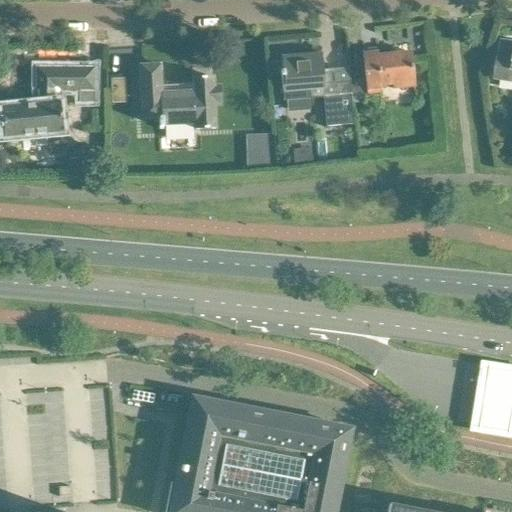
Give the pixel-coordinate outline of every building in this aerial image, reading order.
[(511,46),(501,45),(495,80),(511,82),(511,46)] [(414,87),(410,53),(376,57),(376,50),(363,52),(367,94),(380,93),(380,87),(392,86),(393,90),(414,87)] [(324,85),(321,55),(281,59),(281,61),(269,62),(270,76),(282,74),(283,90),(284,90),(285,98),(324,95),(327,124),(354,122),(350,83),(324,85)] [(220,102),(219,85),(213,85),(213,76),(192,78),(193,92),(191,92),(191,91),(165,93),(165,94),(161,94),(159,66),(140,67),(143,120),(161,119),(161,126),(195,123),(195,128),(216,127),(215,102),(220,102)] [(94,103),(94,69),(36,69),(36,92),(37,92),(37,106),(1,109),(3,138),(63,133),(60,103),(60,92),(79,92),(79,103),(94,103)] [(127,78),(110,79),(111,106),(124,106),(124,97),(128,96),(127,78)] [(274,136),(259,136),(259,169),(274,169),(274,136)] [(511,368),(479,363),(476,380),(471,415),(468,432),(511,438),(511,368)] [(159,393),(157,403),(178,407),(180,397),(159,393)] [(334,511),(351,430),(192,399),(169,511),(334,511)]
